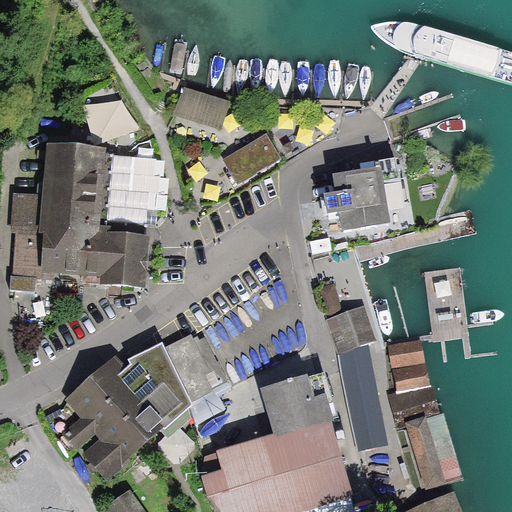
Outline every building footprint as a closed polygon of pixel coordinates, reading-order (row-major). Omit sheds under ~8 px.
[(231,102),(184,88),(175,117),(222,131),(231,102)] [(267,137),(224,162),(238,186),(281,161),(267,137)] [(113,153),(47,148),(45,179),(33,178),(32,196),(14,195),(11,235),(17,236),(14,278),(12,278),(11,292),(36,294),(37,282),(46,282),(46,277),(81,279),(81,285),(101,286),(101,288),(147,291),(150,240),(147,240),(147,227),(108,224),(113,159),(113,153)] [(136,160),(113,159),(108,224),(147,227),(158,228),(158,213),(148,211),(150,194),(133,193),(136,160)] [(337,198),(325,200),(328,220),(340,218),(343,235),(391,228),(388,209),(387,202),(404,200),(400,178),(397,160),(374,163),(375,173),(334,179),(337,198)] [(407,176),(400,178),(404,200),(387,202),(388,209),(412,205),(407,176)] [(336,284),(318,289),(326,319),(344,314),(336,284)] [(365,308),(327,321),(339,356),(369,345),(377,342),(365,308)] [(192,336),(165,350),(192,405),(228,384),(205,339),(200,341),(198,337),(194,340),(192,336)] [(422,341),(389,346),(392,369),(426,364),(422,341)] [(369,345),(339,356),(358,453),(389,447),(369,345)] [(85,457),(108,484),(148,449),(164,435),(189,413),(193,409),(192,405),(165,350),(163,347),(129,363),(132,368),(128,371),(116,358),(66,403),(81,421),(63,436),(78,453),(96,437),(101,443),(85,457)] [(426,365),(393,372),(397,394),(431,388),(426,365)] [(261,394),(274,439),(216,455),(221,474),(202,479),(208,502),(215,511),(320,511),(355,502),(333,424),(340,422),(327,376),(261,394)] [(192,405),(193,409),(198,425),(226,411),(220,398),(232,392),(228,384),(192,405)] [(397,394),(388,395),(398,431),(407,429),(406,425),(441,415),(433,388),(431,388),(397,394)] [(191,421),(189,413),(164,435),(169,441),(191,421)] [(441,415),(406,425),(407,429),(426,492),(464,481),(445,414),(441,415)] [(110,501),(116,511),(150,511),(133,486),(110,501)] [(461,511),(455,495),(411,511),(461,511)]
